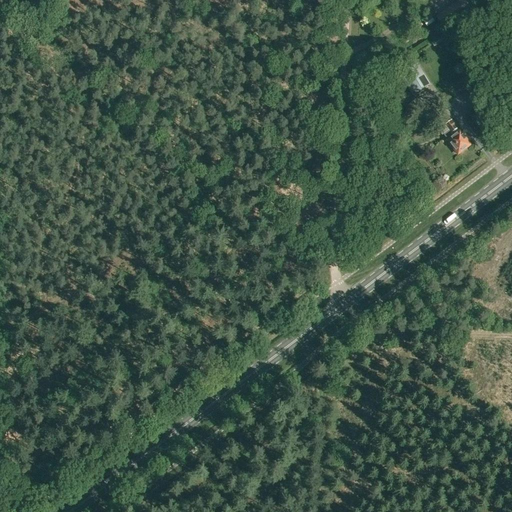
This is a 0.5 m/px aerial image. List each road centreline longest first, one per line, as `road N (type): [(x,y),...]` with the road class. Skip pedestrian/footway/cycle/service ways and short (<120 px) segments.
road 1 (primary): [(72,511),(511,176)]
road 2 (track): [(347,0),(334,288)]
road 3 (track): [(344,303),(354,320),(328,511)]
road 4 (track): [(511,329),(354,320)]
